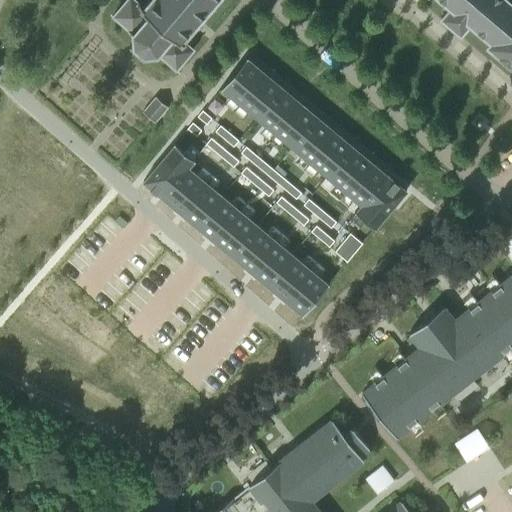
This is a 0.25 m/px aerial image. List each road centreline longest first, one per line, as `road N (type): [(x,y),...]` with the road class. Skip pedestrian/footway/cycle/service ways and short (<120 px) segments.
road 1 (residential): [(314,359),(0,79)]
road 2 (residential): [(269,0),(501,204)]
road 3 (residential): [(314,359),(501,204)]
road 4 (residential): [(170,511),(167,482),(314,359)]
road 5 (residential): [(511,96),(398,0)]
